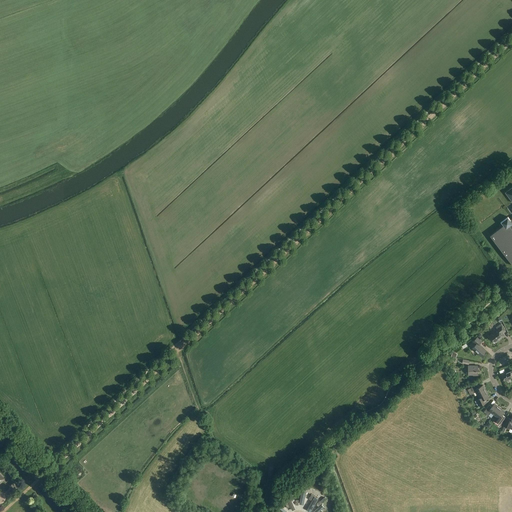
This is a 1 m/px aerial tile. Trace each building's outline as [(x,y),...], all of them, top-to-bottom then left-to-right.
[(511,187),(505,193),(511,202),(511,208),(511,218),(510,220),(508,217),(501,222),(503,225),(490,235),(511,264),(511,187)] [(493,339),(495,343),(505,336),(502,332),(505,330),(501,324),(496,327),(497,329),(493,332),(494,333),(489,337),(492,340),(493,339)] [(472,348),(481,356),(486,351),(479,344),(482,342),(477,337),(473,342),(475,345),(472,348)] [(463,349),(473,360),(475,357),(466,347),(463,349)] [(478,376),(478,366),(468,366),(468,375),(473,375),(473,376),(478,376)] [(501,374),(504,381),(511,377),(511,376),(511,373),(511,372),(511,367),(505,369),(506,372),(501,374)] [(476,392),(478,395),(486,391),(483,385),(479,387),(477,385),(470,389),(471,391),(472,391),(474,393),(476,392)] [(486,391),(478,395),(479,398),(476,400),(479,405),(486,401),(485,399),(489,397),(486,391)] [(484,412),(488,416),(491,418),(493,415),(494,415),(499,408),(497,406),(497,405),(495,404),(494,404),(492,407),(489,405),(484,412)] [(502,415),(504,412),(504,411),(504,410),(502,409),(501,409),(499,408),(494,415),(496,417),(494,420),(500,424),(502,422),(505,417),(502,415)] [(511,425),(511,424),(511,417),(511,419),(507,417),(503,426),(510,429),(511,425)] [(9,486),(14,491),(17,488),(12,482),(9,486)] [(290,497),(287,499),(292,510),(295,509),(290,497)] [(308,508),(311,510),(317,499),(314,497),(308,508)]
